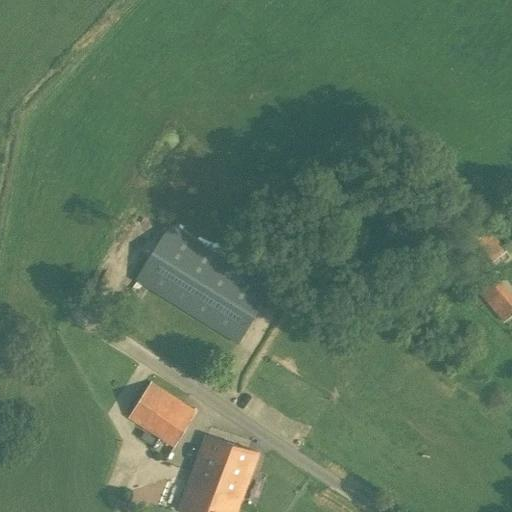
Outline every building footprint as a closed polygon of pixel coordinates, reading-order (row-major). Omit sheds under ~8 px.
[(450,237),(465,220),(447,204),(432,221),(450,237)] [(238,344),(274,288),(171,225),(136,280),(238,344)] [(480,269),(506,251),(491,229),(465,247),(480,269)] [(489,267),(471,283),(491,306),(509,290),(489,267)] [(175,447),(196,411),(151,382),(129,417),(175,447)] [(186,511),(236,511),(257,453),(207,435),(180,510),(186,511)]
